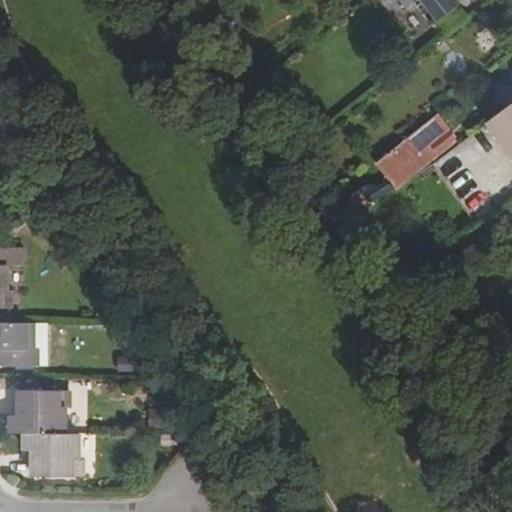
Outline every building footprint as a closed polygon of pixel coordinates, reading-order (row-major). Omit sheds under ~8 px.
[(398,0),(405,9),(413,2),(416,7),(424,0),(398,0)] [(455,0),(424,0),(416,7),(431,26),(459,4),(455,0)] [(511,104),(488,122),(511,154),(511,104)] [(418,130),(436,153),(455,138),(437,115),(418,130)] [(364,186),(346,201),(358,216),(372,204),(372,203),(436,153),(418,130),(377,162),(388,177),(378,185),(364,186)] [(0,308),(10,308),(11,282),(6,282),(6,266),(0,265),(0,308)] [(31,349),(31,324),(0,323),(0,365),(35,366),(35,349),(31,349)] [(25,435),(63,435),(63,410),(68,410),(69,393),(19,392),(18,409),(23,409),(23,417),(11,418),(11,435),(25,435)] [(78,435),(63,435),(25,435),(25,452),(36,452),(37,459),(32,460),(33,478),(82,478),(82,460),(79,460),(78,435)]
